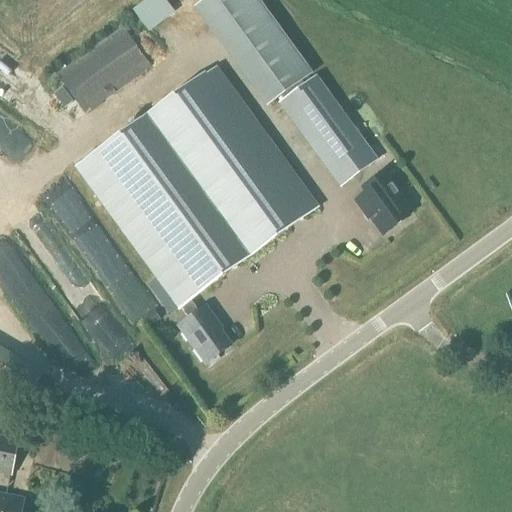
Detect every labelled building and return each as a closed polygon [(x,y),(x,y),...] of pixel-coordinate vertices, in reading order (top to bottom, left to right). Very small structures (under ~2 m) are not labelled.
[(209,0),(194,11),(267,109),(313,75),(257,0),(209,0)] [(136,28),(151,51),(177,33),(162,10),(136,28)] [(85,115),(151,67),(122,27),(56,75),(85,115)] [(320,207),(217,67),(165,105),(144,120),(77,168),(181,309),(191,301),(244,262),(242,259),(265,242),(267,245),(320,207)] [(315,79),(280,104),(330,172),(331,171),(349,158),(361,173),(375,162),(315,79)] [(65,109),(74,103),(63,88),(55,95),(65,109)] [(46,106),(21,118),(39,152),(63,140),(46,106)] [(356,202),(365,215),(367,213),(383,236),(407,218),(404,213),(409,209),(384,174),(363,189),(367,194),(356,202)] [(114,395),(132,386),(72,268),(46,281),(72,335),(82,330),(114,395)] [(199,313),(191,301),(181,309),(189,320),(179,327),(206,364),(231,346),(221,332),(224,330),(221,325),(219,326),(205,308),(199,313)] [(148,331),(163,322),(156,312),(142,321),(148,331)] [(37,349),(54,381),(81,366),(63,335),(37,349)] [(0,387),(27,404),(44,375),(0,348),(0,387)] [(0,475),(12,478),(19,443),(0,438),(0,475)] [(20,511),(23,500),(0,495),(0,511),(20,511)]
